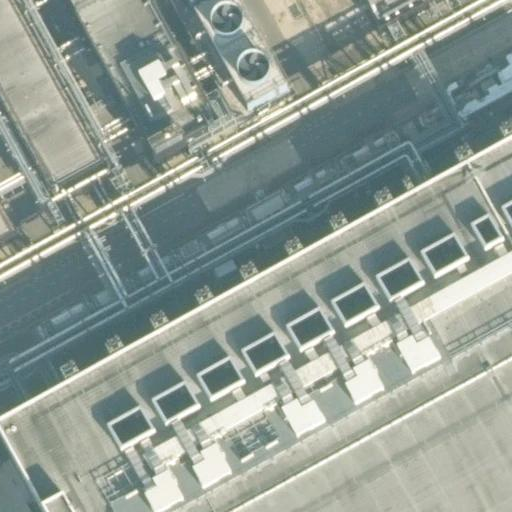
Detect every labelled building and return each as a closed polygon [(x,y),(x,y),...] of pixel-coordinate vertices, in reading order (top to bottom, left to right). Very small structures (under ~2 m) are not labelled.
[(11,0),(0,0),(0,106),(51,199),(104,169),(11,0)] [(146,0),(61,0),(155,170),(220,134),(146,0)] [(172,0),(242,127),(258,119),(260,124),(280,112),(278,108),(291,100),(236,0),(172,0)] [(359,0),(380,38),(449,0),(359,0)] [(511,511),(511,153),(0,435),(0,442),(38,511),(511,511)] [(0,255),(17,246),(0,215),(0,255)]
